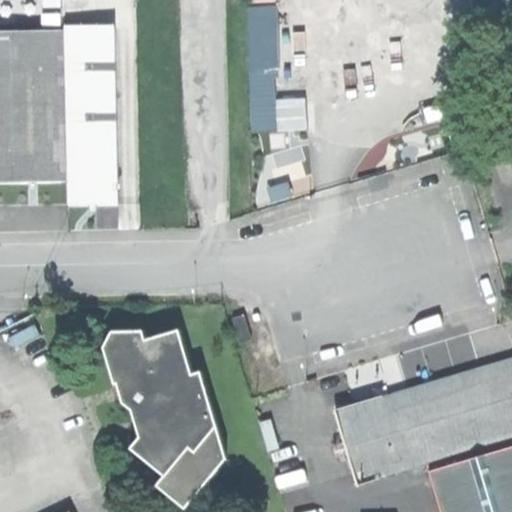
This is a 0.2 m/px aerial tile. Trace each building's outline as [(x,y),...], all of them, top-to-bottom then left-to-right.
[(251,3),(255,130),(309,128),(307,76),(283,77),(281,2),(251,3)] [(117,28),(63,29),(66,182),(67,205),(120,204),(117,28)] [(63,29),(0,30),(0,182),(9,183),(66,182),(63,29)] [(178,331),(147,341),(144,331),(114,332),(102,347),(121,406),(139,418),(143,433),(132,450),(166,476),(157,486),(191,502),(214,442),(201,371),(192,374),(178,331)] [(358,483),(428,462),(511,435),(511,358),(421,386),(337,411),(358,483)] [(511,511),(511,435),(428,462),(443,511),(511,511)]
